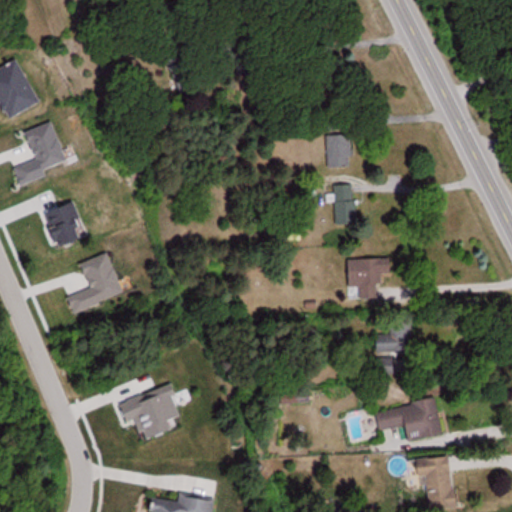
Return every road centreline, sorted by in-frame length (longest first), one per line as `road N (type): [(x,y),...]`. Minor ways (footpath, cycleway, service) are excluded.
road 1 (residential): [(0,268),(81,457),(79,511)]
road 2 (primary): [(396,0),(511,229)]
